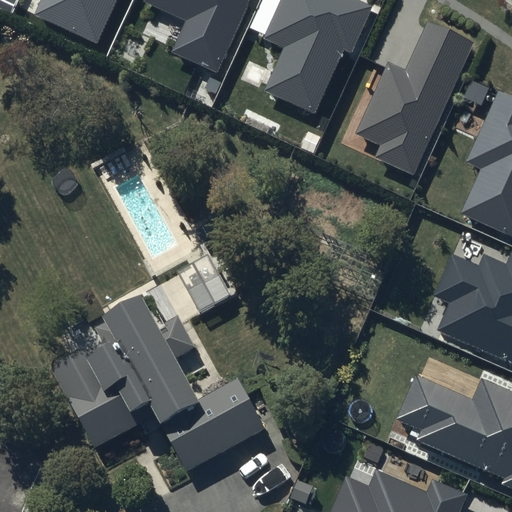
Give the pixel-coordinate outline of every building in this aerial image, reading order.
[(41,0),(35,14),(96,42),(115,0),(41,0)] [(143,0),(144,1),(187,20),(172,53),(218,74),(251,0),(143,0)] [(278,0),(261,38),(284,49),(265,91),(314,113),(343,49),(351,53),(373,6),(359,0),(278,0)] [(474,44),(426,22),(405,68),(389,61),(355,134),(380,145),(374,157),(414,175),(474,44)] [(481,169),(461,213),(511,235),(511,96),(497,90),(465,162),(481,169)] [(511,250),(511,251),(505,264),(484,255),(479,266),(452,255),(434,295),(449,302),(437,330),(511,363),(511,250)] [(101,346),(56,369),(97,446),(157,414),(187,469),(265,428),(238,377),(199,398),(178,358),(196,349),(181,320),(161,331),(144,300),(91,328),(101,346)] [(472,399),(415,374),(395,419),(420,430),(416,441),(502,479),(500,483),(511,488),(511,390),(482,377),(472,399)] [(368,485),(346,476),(329,511),(460,511),(468,494),(431,477),(425,490),(375,468),(368,485)]
